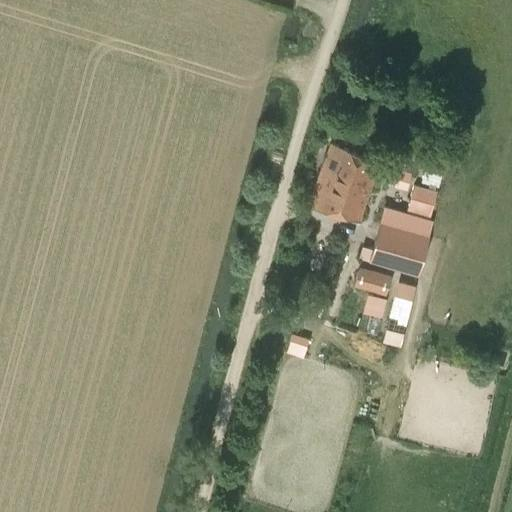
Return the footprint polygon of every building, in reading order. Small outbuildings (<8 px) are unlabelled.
[(331,141),(307,205),(359,220),(378,161),(331,141)] [(422,161),(425,146),(410,142),(407,157),(422,161)] [(391,167),(388,183),(407,187),(410,170),(391,167)] [(422,179),(439,183),(442,173),(424,168),(422,179)] [(363,244),(358,257),(417,273),(422,256),(420,256),(426,236),(424,236),(437,190),(415,184),(407,211),(385,206),(380,222),(379,221),(372,247),(363,244)] [(383,293),(388,277),(360,269),(355,285),(383,293)] [(366,290),(360,309),(381,315),(387,296),(366,290)] [(286,351),(306,354),(308,333),(288,330),(286,351)]
